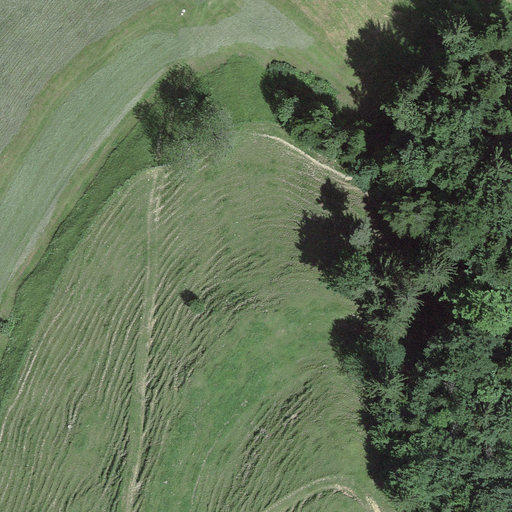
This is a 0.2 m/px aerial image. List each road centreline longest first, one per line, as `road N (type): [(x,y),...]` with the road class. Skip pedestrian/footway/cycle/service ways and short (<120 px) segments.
road 1 (track): [(221,0),(175,97),(154,214),(130,511)]
road 2 (track): [(275,511),(302,491),(349,481),(372,511)]
